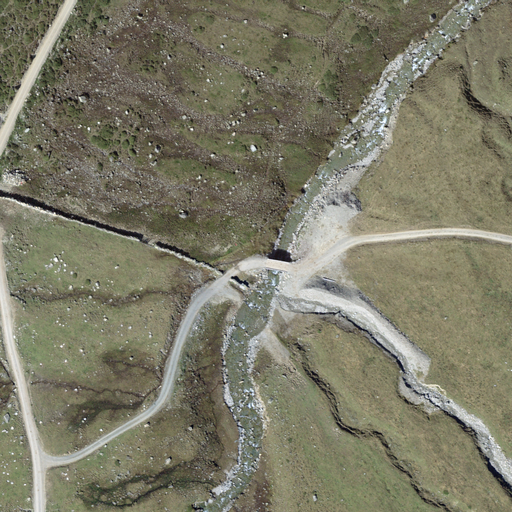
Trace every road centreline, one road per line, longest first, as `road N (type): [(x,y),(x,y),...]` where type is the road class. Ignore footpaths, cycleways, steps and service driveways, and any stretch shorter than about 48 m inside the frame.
road 1 (track): [(267,262),(232,269),(196,301),(158,401),(74,453),(37,461)]
road 2 (track): [(267,262),(296,268),(340,242),(413,234),(511,240)]
road 3 (track): [(0,280),(37,461),(38,511)]
road 4 (track): [(71,0),(0,137)]
